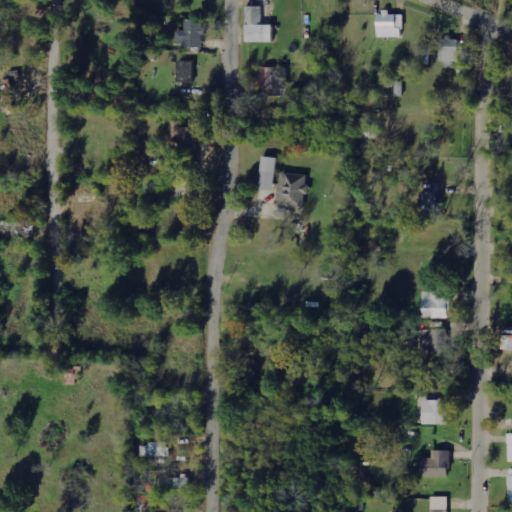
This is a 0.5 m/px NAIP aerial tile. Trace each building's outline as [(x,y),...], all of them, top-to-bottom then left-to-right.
[(278,42),(278,25),(265,25),(265,6),(247,7),(247,42),(278,42)] [(403,37),(403,13),(376,13),(377,37),(403,37)] [(180,31),(180,47),(206,48),(206,20),(188,19),(188,31),(180,31)] [(459,38),(440,37),(440,61),(458,62),(459,38)] [(431,65),(432,49),(416,49),(416,65),(431,65)] [(196,61),(181,61),(181,82),(196,83),(196,61)] [(266,89),(289,89),(289,67),(265,68),(266,89)] [(405,96),(405,83),(396,82),(395,96),(405,96)] [(184,128),(184,122),(172,122),(171,144),(200,145),(201,128),(184,128)] [(282,158),(266,156),(263,189),(278,191),(282,158)] [(310,208),(311,175),(285,174),(284,207),(310,208)] [(435,210),(436,192),(422,192),(421,209),(435,210)] [(449,292),(422,293),(423,319),(450,318),(449,292)] [(511,327),(502,327),(501,350),(511,350),(511,327)] [(448,329),(421,330),(422,351),(431,351),(431,355),(448,355),(448,329)] [(422,425),(450,424),(449,400),(422,400),(422,425)] [(170,443),(143,444),(143,456),(171,456),(170,443)] [(450,469),(451,451),(432,450),(432,458),(427,458),(426,477),(447,478),(448,469),(450,469)] [(448,511),(448,497),(430,497),(430,511),(448,511)]
